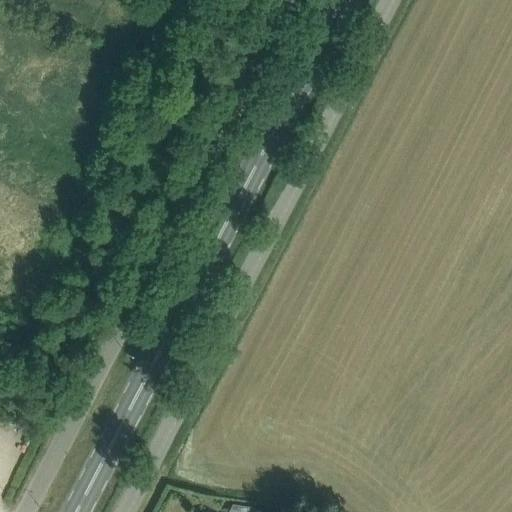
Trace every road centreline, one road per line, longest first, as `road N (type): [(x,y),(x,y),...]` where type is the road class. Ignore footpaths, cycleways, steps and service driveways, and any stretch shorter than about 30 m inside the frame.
road 1 (unclassified): [(125,511),(394,0)]
road 2 (unclassified): [(24,511),(290,0)]
road 3 (primary): [(78,511),(337,0)]
